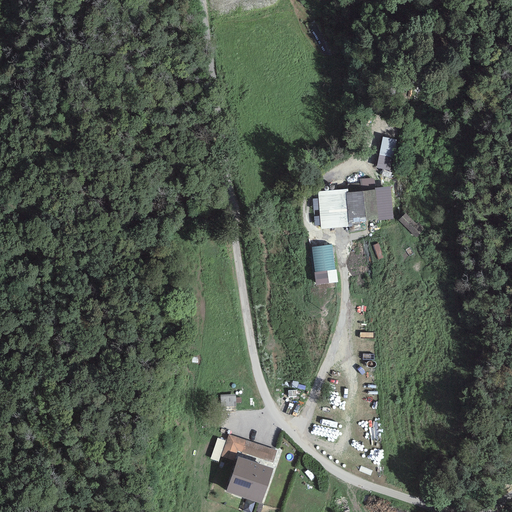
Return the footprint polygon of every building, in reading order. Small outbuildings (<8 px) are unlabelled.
[(377,169),(391,172),(398,142),(384,139),(377,169)] [(328,188),(316,189),(321,228),(350,225),(349,221),(390,216),(389,200),(385,201),(383,187),(346,191),(345,186),(336,187),(336,189),(328,190),(328,188)] [(400,223),(417,239),(424,232),(406,216),(400,223)] [(337,284),(335,246),(314,247),(316,285),(337,284)] [(274,449),(226,434),(220,454),(233,458),(223,488),(258,499),(274,449)]
